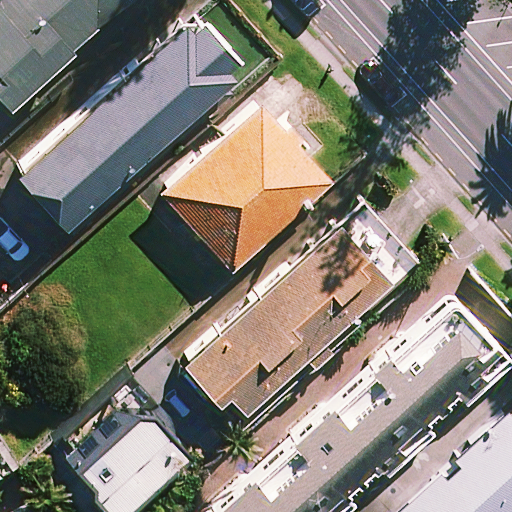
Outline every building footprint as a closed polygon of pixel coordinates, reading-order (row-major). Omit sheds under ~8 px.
[(111,0),(0,0),(0,83),(10,94),(111,0)] [(183,131),(243,77),(229,62),(241,51),(195,0),(194,0),(17,161),(77,227),(105,201),(183,131)] [(328,162),(256,87),(158,181),(230,256),(328,162)] [(183,347),(189,354),(216,385),(206,393),(233,424),(286,378),(360,313),(352,304),(406,256),(384,231),(369,244),(339,210),(279,262),(183,347)] [(318,511),(313,506),(338,484),(342,489),(374,460),(382,469),(410,444),(397,430),(431,399),(453,380),(465,394),(511,352),(511,351),(449,282),(193,511),(318,511)] [(185,438),(131,380),(61,444),(114,502),(185,438)] [(385,511),(511,511),(511,394),(501,404),(437,462),(433,458),(380,506),(385,511)]
